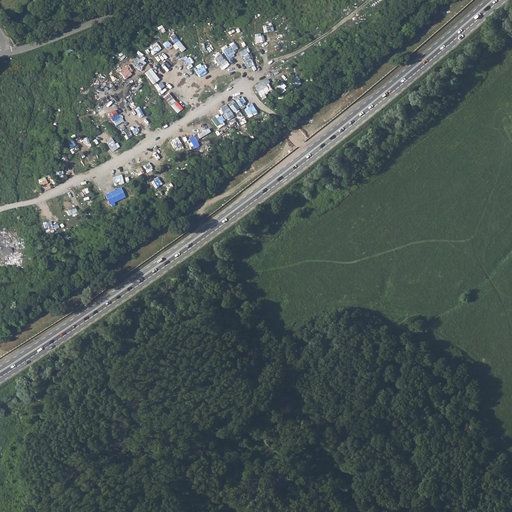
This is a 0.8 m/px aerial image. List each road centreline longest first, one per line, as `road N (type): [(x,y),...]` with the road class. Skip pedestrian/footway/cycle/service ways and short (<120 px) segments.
road 1 (primary): [(0,379),(244,211),(503,0)]
road 2 (primary): [(490,0),(237,206),(0,369)]
road 3 (track): [(0,210),(114,163),(312,44),(369,0)]
road 4 (residential): [(147,0),(1,53)]
